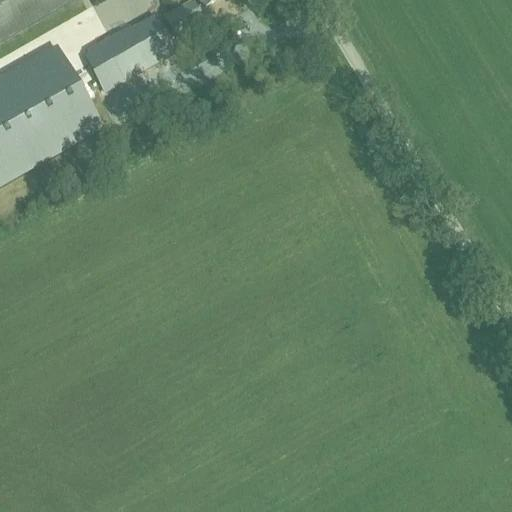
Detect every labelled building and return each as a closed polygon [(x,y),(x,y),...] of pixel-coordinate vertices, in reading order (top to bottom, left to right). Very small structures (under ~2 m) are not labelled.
[(0,0),(0,43),(75,0),(0,0)] [(197,0),(204,10),(221,0),(197,0)] [(194,41),(207,33),(210,32),(192,2),(162,19),(176,43),(191,34),(194,41)] [(104,95),(176,56),(154,17),(81,57),(104,95)] [(57,48),(0,79),(0,189),(104,131),(57,48)]
